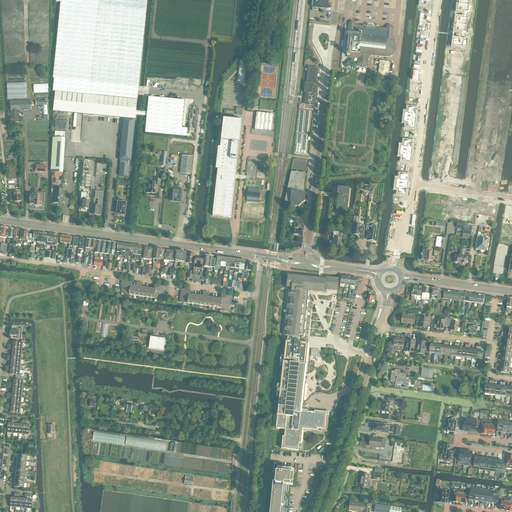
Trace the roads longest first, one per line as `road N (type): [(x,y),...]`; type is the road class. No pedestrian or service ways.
road 1 (secondary): [(261,256),(0,220)]
road 2 (tertiary): [(306,261),(336,0)]
road 3 (tertiary): [(318,511),(378,326)]
road 4 (residential): [(415,185),(438,0)]
road 5 (track): [(252,343),(87,319)]
road 6 (residential): [(511,442),(457,435),(455,445),(511,452)]
